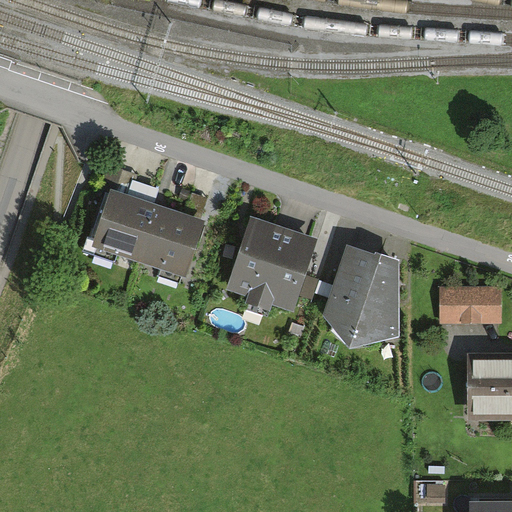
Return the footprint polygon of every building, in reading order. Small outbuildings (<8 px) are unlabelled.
[(156,208),(114,194),(97,243),(140,257),(156,208)] [(199,222),(156,208),(140,257),(183,271),(199,222)] [(307,244),(244,223),(222,287),(243,294),(239,306),(259,313),(263,301),(285,309),(307,244)] [(343,255),(317,319),(342,351),(390,339),(385,266),(343,255)] [(493,292),(436,293),(436,325),(493,324),(493,292)] [(511,361),(465,362),(465,421),(511,420),(511,361)]
